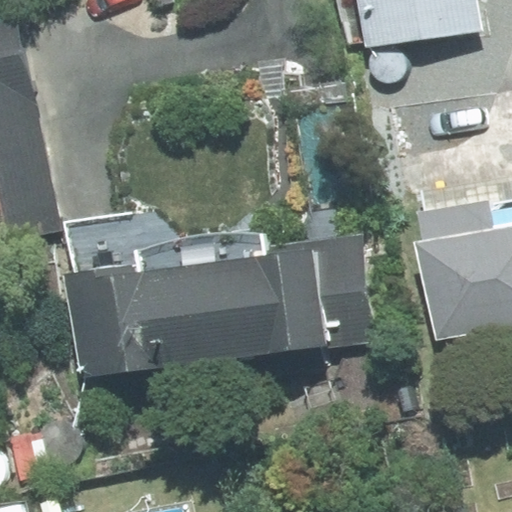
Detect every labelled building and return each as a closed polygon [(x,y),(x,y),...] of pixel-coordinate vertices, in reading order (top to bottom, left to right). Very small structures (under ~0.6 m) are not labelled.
[(479,0),(364,0),(372,47),(484,30),(479,0)] [(0,248),(69,233),(23,22),(0,27),(0,248)] [(424,249),(443,343),(511,330),(511,232),(503,235),(498,203),(427,217),(434,248),(424,249)] [(147,269),(77,278),(90,379),(381,342),(367,237),(262,250),(264,263),(148,277),(147,269)] [(511,511),(511,504),(499,502),(497,511),(511,511)]
